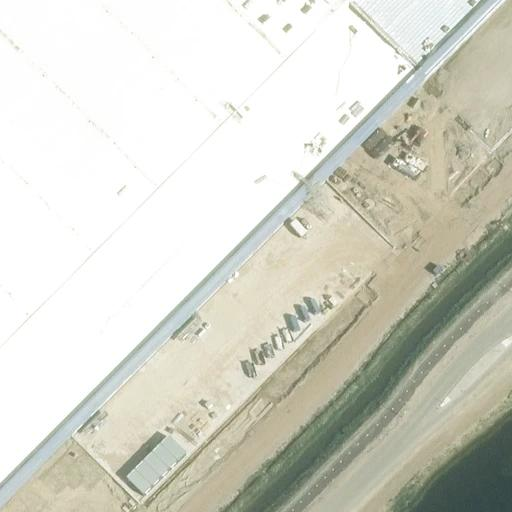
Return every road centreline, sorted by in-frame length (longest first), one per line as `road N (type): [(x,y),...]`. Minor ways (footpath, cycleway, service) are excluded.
road 1 (unclassified): [(511,314),(419,424)]
road 2 (unclassified): [(419,424),(333,511)]
